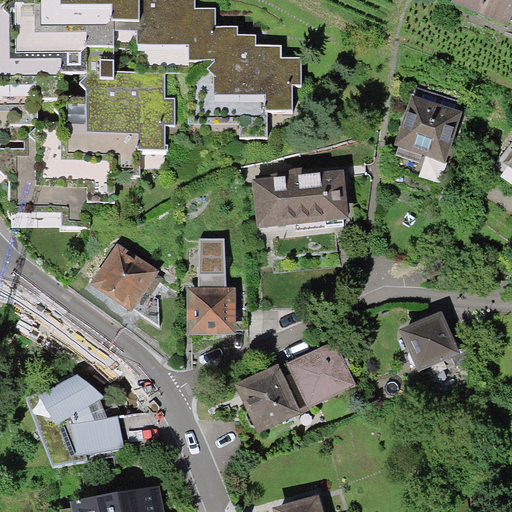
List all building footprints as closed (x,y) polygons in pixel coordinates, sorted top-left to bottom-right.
[(211,115),(290,112),(289,84),(288,45),(254,46),(254,36),(237,37),(236,29),(215,30),(214,8),(196,9),(195,0),(0,0),(0,178),(8,186),(9,221),(56,221),(56,237),(83,237),(83,213),(114,212),(114,181),(139,181),(138,154),(165,154),(166,129),(179,129),(178,100),(165,102),(165,80),(134,81),(134,69),(184,67),(209,67),(211,115)] [(507,26),(511,13),(511,0),(458,0),(456,6),(507,26)] [(414,85),(393,147),(444,165),(466,103),(414,85)] [(250,177),(253,227),(344,221),(341,171),(250,177)] [(233,297),(233,288),(223,288),(224,242),(195,242),(195,286),(183,286),(183,338),(232,338),(232,323),(238,323),(238,297),(233,297)] [(126,313),(154,273),(114,245),(86,285),(126,313)] [(448,342),(438,318),(400,334),(417,373),(463,353),(456,339),(448,342)] [(273,365),(227,384),(247,433),(293,414),(289,403),(296,400),(301,411),(349,391),(329,343),(280,363),(286,376),(279,379),(273,365)] [(93,402),(71,382),(24,406),(51,473),(85,465),(83,457),(116,451),(111,426),(101,425),(93,402)] [(159,511),(154,490),(71,511),(70,511),(159,511)] [(338,511),(325,511),(321,496),(273,511),(272,511),(349,511),(348,509),(338,511)]
